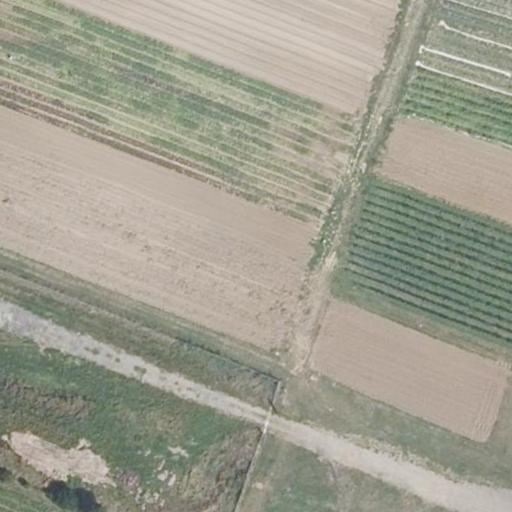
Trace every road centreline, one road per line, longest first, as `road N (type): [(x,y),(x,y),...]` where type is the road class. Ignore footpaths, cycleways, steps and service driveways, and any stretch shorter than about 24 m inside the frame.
road 1 (track): [(244,511),(424,0)]
road 2 (track): [(295,368),(0,255)]
road 3 (track): [(268,418),(411,475),(511,503)]
